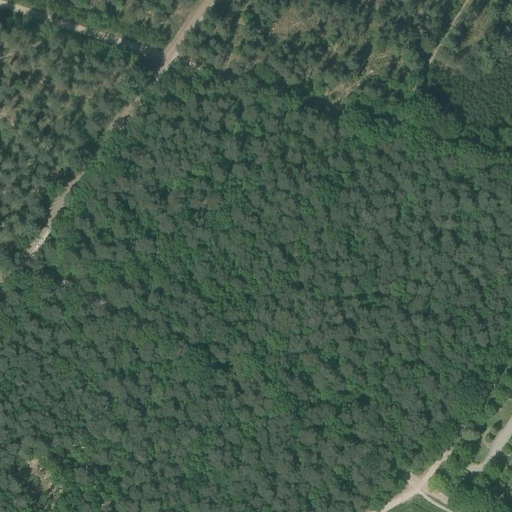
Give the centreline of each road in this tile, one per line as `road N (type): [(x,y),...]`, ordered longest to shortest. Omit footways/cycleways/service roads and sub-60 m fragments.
road 1 (track): [(0,6),(511,164)]
road 2 (track): [(26,259),(422,484)]
road 3 (track): [(469,0),(221,370)]
road 4 (track): [(210,0),(23,258)]
road 5 (unclassified): [(377,511),(422,484),(490,380)]
road 6 (track): [(138,511),(186,438),(207,378),(221,370)]
